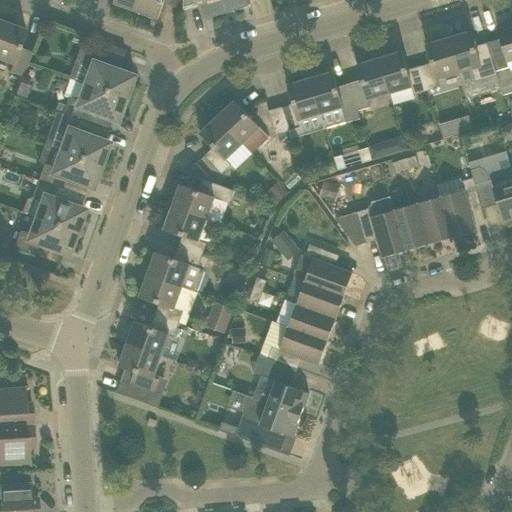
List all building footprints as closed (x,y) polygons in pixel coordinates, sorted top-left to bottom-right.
[(115,0),(115,3),(136,10),(140,0),(115,0)] [(164,3),(182,9),(182,0),(140,0),(136,10),(158,18),(164,3)] [(182,0),(182,9),(201,4),(205,17),(227,11),(223,0),(182,0)] [(247,0),(223,0),(227,11),(249,5),(247,0)] [(511,18),(507,20),(509,26),(498,29),(507,61),(511,60),(511,18)] [(26,30),(4,21),(0,31),(0,58),(12,63),(10,71),(22,76),(31,52),(19,48),(26,30)] [(449,38),(459,73),(472,69),(476,81),(497,75),(496,71),(488,42),(476,46),(471,31),(449,38)] [(437,79),(459,73),(449,38),(427,44),(432,62),(420,66),(427,91),(439,87),(437,79)] [(127,62),(86,47),(80,63),(89,70),(84,84),(126,99),(131,87),(129,86),(132,76),(123,73),(127,62)] [(427,91),(420,66),(407,70),(402,51),(380,58),(390,93),(412,86),(414,94),(427,91)] [(390,93),(380,58),(358,64),(363,83),(351,86),(358,111),(370,107),(368,99),(390,93)] [(496,71),(497,75),(503,95),(511,92),(511,73),(510,67),(496,71)] [(345,114),(358,111),(351,86),(338,90),(333,72),(311,78),(321,113),(343,107),(345,114)] [(294,103),(281,107),(288,131),(301,127),(299,120),(321,113),(311,78),(288,85),(294,103)] [(62,113),(103,128),(107,117),(116,120),(120,110),(122,111),(126,99),(84,84),(79,97),(68,97),(62,113)] [(260,127),(235,100),(218,117),(243,143),(260,127)] [(288,131),(281,107),(269,111),(277,135),(288,131)] [(60,150),(102,166),(106,154),(104,153),(108,143),(99,140),(103,128),(62,113),(56,129),(65,137),(60,150)] [(214,147),(205,155),(222,174),(232,164),(227,159),(243,143),(218,117),(201,133),(214,147)] [(509,141),(511,140),(511,123),(506,125),(502,132),(504,138),(509,141)] [(383,157),(381,147),(376,144),(368,146),(372,160),(383,157)] [(372,160),(368,147),(360,149),(364,163),(372,160)] [(38,180),(78,195),(83,184),(92,187),(95,177),(98,178),(102,166),(60,150),(55,164),(43,164),(38,180)] [(342,155),(334,157),(338,170),(346,168),(342,155)] [(407,169),(419,165),(417,156),(405,159),(407,169)] [(407,169),(405,159),(394,163),(396,172),(407,169)] [(483,208),(498,204),(504,222),(511,219),(511,166),(491,172),(481,167),(472,170),(474,178),(483,208)] [(195,176),(203,179),(208,175),(203,169),(195,176)] [(471,212),(483,208),(474,178),(462,181),(461,178),(436,185),(440,197),(441,196),(453,237),(477,230),(471,212)] [(181,184),(173,206),(207,219),(215,198),(230,203),(234,190),(203,179),(199,191),(181,184)] [(36,217),(78,233),(82,221),(80,220),(84,210),(74,206),(78,195),(38,180),(32,196),(41,204),(36,217)] [(278,203),(288,194),(278,183),(268,191),(278,203)] [(430,243),(453,237),(441,196),(440,197),(418,203),(430,243)] [(406,250),(430,243),(418,203),(395,210),(406,250)] [(179,247),(202,255),(207,243),(200,240),(207,219),(173,206),(165,229),(183,235),(179,247)] [(383,257),(406,250),(395,210),(372,217),(369,209),(357,212),(366,243),(378,239),(383,257)] [(78,233),(36,217),(31,230),(19,231),(13,247),(54,262),(58,251),(67,254),(71,244),(73,245),(78,233)] [(285,229),(273,238),(288,257),(300,248),(285,229)] [(313,258),(305,281),(345,295),(353,273),(335,266),(340,255),(310,244),(306,255),(313,258)] [(206,271),(210,259),(202,256),(202,255),(179,247),(174,258),(156,252),(148,274),(187,288),(198,292),(206,271)] [(160,303),(155,315),(179,324),(183,312),(178,310),(187,288),(148,274),(140,296),(160,303)] [(258,277),(253,288),(263,291),(267,280),(258,277)] [(336,318),(345,295),(305,281),(297,304),(336,318)] [(259,303),(263,291),(253,288),(249,299),(259,303)] [(216,318),(228,323),(234,309),(221,304),(216,318)] [(328,341),(336,318),(297,304),(288,327),(328,341)] [(136,321),(128,343),(162,356),(170,334),(175,336),(179,324),(155,315),(151,327),(136,321)] [(320,364),(328,341),(288,327),(280,349),(272,346),(268,357),(275,360),(298,369),(302,357),(320,364)] [(154,377),(162,356),(128,343),(120,365),(134,371),(130,381),(122,378),(117,392),(159,407),(168,382),(154,377)] [(253,397),(301,415),(309,393),(292,386),(298,369),(275,360),(269,378),(261,375),(253,397)] [(0,426),(34,425),(33,407),(27,407),(25,387),(0,388),(0,426)] [(272,449),(279,431),(293,436),(301,415),(253,397),(250,396),(238,427),(236,435),(272,449)] [(236,435),(238,427),(222,422),(220,430),(236,435)] [(35,443),(34,425),(0,426),(0,464),(30,463),(29,443),(35,443)] [(0,500),(0,511),(39,511),(39,502),(33,503),(32,483),(0,484),(0,496),(0,500)]
